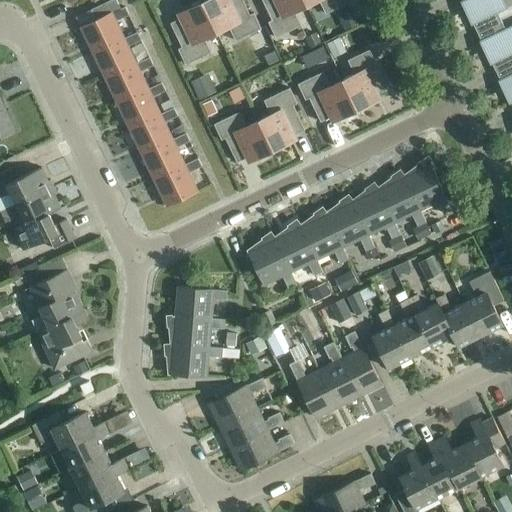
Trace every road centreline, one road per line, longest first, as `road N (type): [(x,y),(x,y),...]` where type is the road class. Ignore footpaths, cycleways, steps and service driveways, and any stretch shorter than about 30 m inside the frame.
road 1 (residential): [(133,259),(455,107)]
road 2 (residential): [(216,503),(511,355)]
road 3 (residential): [(133,259),(21,31),(0,21)]
road 4 (residential): [(216,503),(153,422),(130,371),(133,259)]
road 5 (residential): [(511,226),(455,107)]
